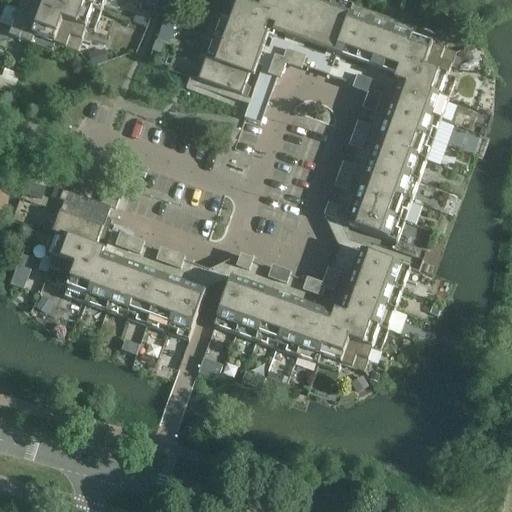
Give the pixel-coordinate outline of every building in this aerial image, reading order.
[(57,0),(55,7),(35,0),(23,0),(10,39),(52,54),(55,46),(77,54),(85,32),(94,35),(105,0),(57,0)] [(228,1),(207,60),(199,58),(198,62),(205,64),(199,83),(248,101),(251,94),(245,92),(255,66),(259,68),(265,52),(259,50),(268,27),(291,36),(289,41),(296,43),(326,55),(335,58),(344,61),(346,55),(372,65),(370,71),(384,76),(387,70),(408,78),(400,101),(395,99),(390,114),(395,116),(386,140),(381,139),(376,155),(380,157),(371,182),(366,180),(361,195),(366,197),(361,209),(357,222),(351,220),(348,230),(397,247),(411,209),(455,84),(447,81),(456,58),(433,50),(437,41),(352,11),(341,7),(322,0),(237,0),(236,4),(228,1)] [(174,5),(172,4),(164,24),(175,27),(178,29),(186,7),(174,5)] [(18,12),(6,8),(0,25),(11,30),(18,12)] [(150,21),(140,17),(137,26),(147,30),(150,21)] [(89,56),(92,68),(108,62),(105,51),(89,56)] [(287,67),(292,54),(286,52),(282,61),(284,66),(287,67)] [(293,69),(298,56),(292,54),(287,67),(293,69)] [(300,72),(304,59),(298,56),(293,69),(300,72)] [(284,66),(282,61),(273,58),(271,64),(283,69),(284,66)] [(281,75),(283,69),(271,64),(268,70),(281,75)] [(279,82),(281,75),(268,70),(266,77),(279,82)] [(358,92),(363,79),(357,77),(352,90),(358,92)] [(17,84),(1,78),(0,78),(0,92),(0,93),(12,97),(13,96),(17,84)] [(365,94),(369,81),(363,79),(358,92),(365,94)] [(372,93),(376,84),(369,81),(365,94),(367,95),(372,93)] [(379,103),(382,96),(372,93),(367,95),(366,98),(379,103)] [(377,109),(379,103),(366,98),(364,104),(377,109)] [(375,115),(377,109),(364,104),(362,110),(375,115)] [(367,135),(370,128),(357,124),(355,130),(367,135)] [(365,141),(367,135),(355,130),(352,136),(365,141)] [(365,141),(352,136),(350,142),(363,147),(365,141)] [(239,158),(254,162),(260,141),(245,137),(239,158)] [(361,153),(363,147),(350,142),(348,148),(361,153)] [(352,175),(355,169),(342,164),(340,171),(352,175)] [(352,175),(340,171),(337,177),(350,181),(352,175)] [(348,187),(350,181),(337,177),(335,183),(348,187)] [(346,194),(348,187),(335,183),(333,189),(346,194)] [(32,187),(28,198),(42,203),(46,192),(32,187)] [(196,297),(170,288),(172,284),(156,278),(155,283),(129,274),(130,269),(116,264),(114,269),(93,262),(96,253),(100,242),(104,230),(108,220),(111,212),(110,212),(111,209),(63,192),(60,202),(64,204),(62,209),(45,256),(53,259),(44,283),(68,292),(65,300),(189,345),(205,301),(205,300),(206,295),(203,294),(198,292),(196,297)] [(337,216),(340,209),(327,204),(325,211),(337,216)] [(335,223),(337,216),(325,211),(322,218),(335,223)] [(121,251),(125,238),(119,235),(114,248),(121,251)] [(127,253),(131,240),(125,238),(121,251),(127,253)] [(133,255),(137,242),(131,240),(127,253),(133,255)] [(139,257),(144,245),(137,242),(133,255),(139,257)] [(161,265),(165,253),(159,250),(154,263),(161,265)] [(167,268),(171,255),(165,253),(161,265),(167,268)] [(173,270),(177,257),(171,255),(167,268),(173,270)] [(232,284),(215,331),(339,375),(342,367),(364,375),(372,352),(381,355),(411,272),(362,255),(359,263),(365,265),(355,291),(350,289),(345,304),(350,306),(342,326),(321,318),(322,314),(307,309),(306,314),(280,304),(282,299),(267,294),(265,299),(240,290),(241,285),(233,282),(232,284)] [(241,271),(246,258),(239,256),(234,269),(241,271)] [(179,272),(184,259),(177,257),(173,270),(179,272)] [(248,274),(253,261),(246,258),(241,271),(248,274)] [(273,283),(278,270),(272,268),(267,280),(273,283)] [(279,285),(284,272),(278,270),(273,283),(279,285)] [(336,281),(339,275),(326,270),(324,276),(336,281)] [(30,276),(16,272),(14,279),(27,283),(30,276)] [(286,287),(290,275),(284,272),(279,285),(286,287)] [(334,287),(336,281),(324,276),(321,283),(334,287)] [(27,283),(14,279),(11,287),(24,291),(27,283)] [(307,295),(312,282),(305,280),(300,293),(307,295)] [(313,297),(318,285),(312,282),(307,295),(313,297)] [(332,294),(334,287),(321,283),(320,286),(323,290),(332,294)] [(319,300),(323,290),(320,286),(318,285),(313,297),(319,300)] [(43,298),(36,309),(47,316),(54,306),(43,298)] [(269,374),(266,381),(285,387),(288,380),(269,374)] [(372,375),(370,381),(376,383),(379,377),(372,375)] [(363,378),(351,385),(356,396),(369,390),(363,378)] [(255,390),(262,393),(265,382),(258,380),(255,390)]
